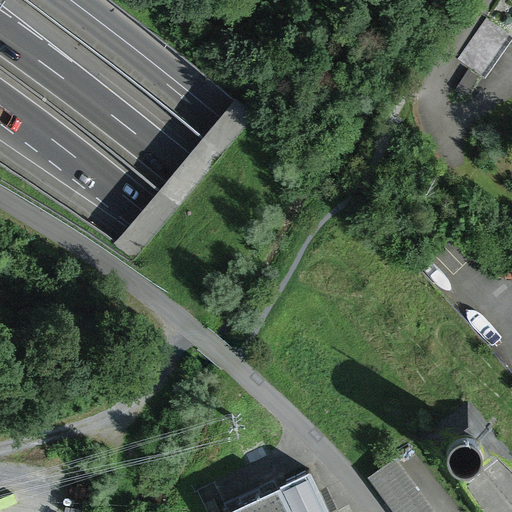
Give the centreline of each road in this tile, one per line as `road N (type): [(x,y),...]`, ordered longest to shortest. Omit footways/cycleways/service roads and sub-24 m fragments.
road 1 (motorway): [(511,502),(452,418),(325,286),(181,166),(0,35)]
road 2 (primary): [(511,417),(361,242),(221,117),(67,0)]
road 3 (motorway): [(0,100),(150,208),(299,336),(412,459),(447,511)]
road 4 (unclassified): [(375,511),(337,462),(233,363),(148,294),(0,196)]
